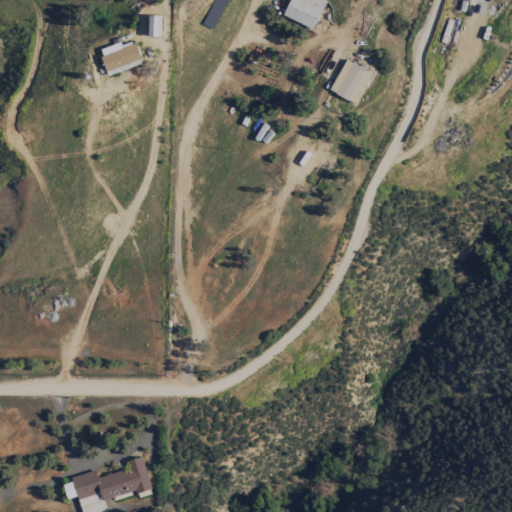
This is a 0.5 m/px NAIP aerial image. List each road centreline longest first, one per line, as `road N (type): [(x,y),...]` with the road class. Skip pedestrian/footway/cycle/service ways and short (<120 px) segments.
road 1 (track): [(433,0),(410,127),(377,179),(345,264),(323,301),(258,364),(197,392),(0,390)]
road 2 (track): [(188,391),(193,324),(173,268),(187,124),(255,0)]
